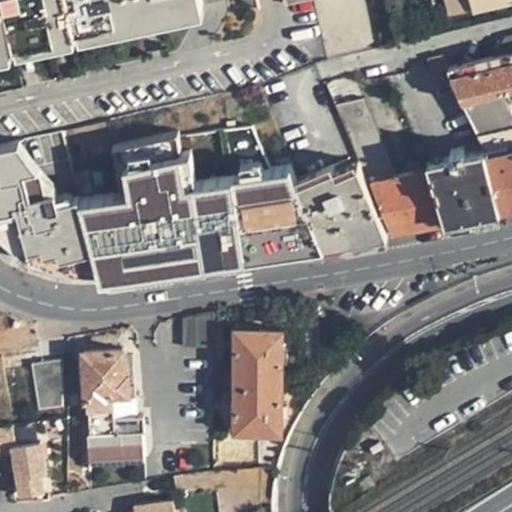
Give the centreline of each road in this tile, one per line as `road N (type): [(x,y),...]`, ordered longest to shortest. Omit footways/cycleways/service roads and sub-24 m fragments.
road 1 (residential): [(0,287),(51,305),(96,309),(511,236)]
road 2 (secondary): [(511,292),(422,332),(344,395),(308,464),(305,511)]
road 3 (residential): [(335,66),(511,24)]
